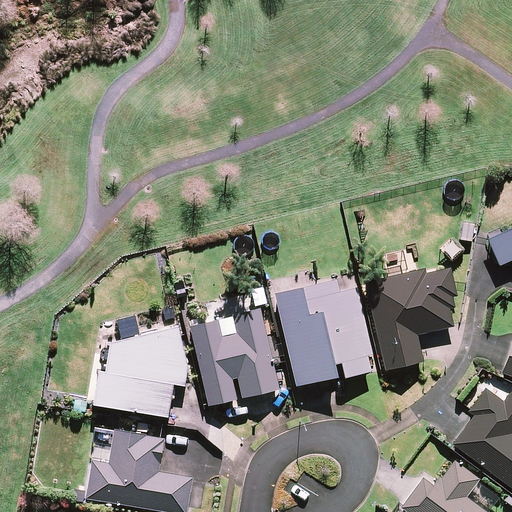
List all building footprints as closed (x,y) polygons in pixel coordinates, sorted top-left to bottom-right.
[(511,229),(487,241),(499,266),(511,260),(511,229)] [(450,310),(453,309),(451,299),(457,298),(450,266),(366,284),(384,370),(422,363),(416,335),(454,327),(450,310)] [(371,357),(357,288),(340,292),(337,280),(275,294),(295,387),(336,378),(334,365),(341,364),(344,376),(370,370),(367,358),(371,357)] [(208,406),(236,400),(232,381),(237,379),(241,398),(278,390),(260,312),(232,318),(235,333),(222,336),(218,321),(190,327),(208,406)] [(98,371),(93,407),(169,419),(174,385),(184,387),(188,360),(177,327),(110,344),(106,372),(98,371)] [(511,348),(503,375),(511,377),(511,348)] [(503,402),(486,390),(470,410),(476,414),(453,445),(511,489),(511,436),(510,435),(511,432),(511,399),(507,396),(503,402)] [(163,437),(115,430),(110,465),(92,462),(87,499),(167,511),(186,511),(192,478),(158,472),(163,437)] [(485,511),(466,497),(479,480),(454,461),(434,488),(423,480),(401,508),(406,511),(485,511)]
